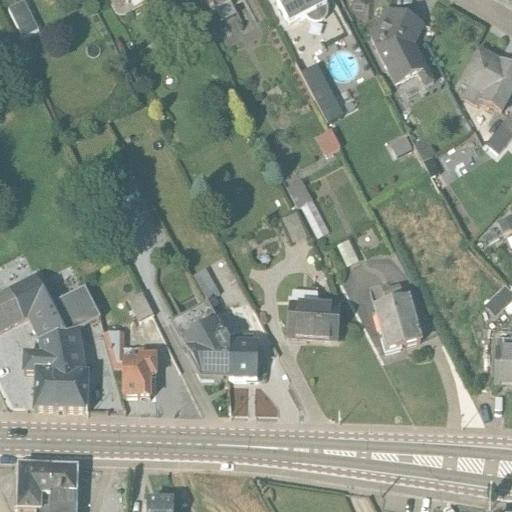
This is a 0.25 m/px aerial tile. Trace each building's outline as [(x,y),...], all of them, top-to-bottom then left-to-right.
[(102,0),(104,3),(110,0),(122,0),(128,10),(144,0),(102,0)] [(198,0),(209,20),(243,0),(198,0)] [(271,0),(288,33),(305,23),(307,27),(310,28),(315,29),(319,29),(323,26),(326,21),(326,18),(326,14),(318,0),(271,0)] [(33,20),(21,6),(8,17),(21,31),(33,20)] [(423,97),(434,90),(415,52),(423,32),(390,18),(381,39),(371,35),(368,43),(394,95),(416,84),(423,97)] [(501,123),(511,102),(511,74),(508,72),(477,54),(457,91),(466,96),(461,107),(476,115),(479,111),(501,123)] [(320,72),(305,79),(315,99),(330,92),(320,72)] [(511,145),(511,126),(508,123),(485,153),(496,163),(511,145)] [(334,137),(319,143),(326,161),(341,156),(334,137)] [(99,180),(86,186),(95,204),(108,197),(99,180)] [(285,226),(295,248),(309,242),(298,219),(285,226)] [(497,230),(501,240),(511,235),(511,226),(511,224),(497,230)] [(205,278),(193,284),(207,309),(219,303),(205,278)] [(34,285),(0,302),(0,343),(27,329),(37,351),(39,362),(22,362),(21,384),(35,385),(33,419),(56,421),(86,421),(88,382),(85,382),(79,339),(99,329),(83,297),(50,315),(34,285)] [(383,365),(401,360),(400,358),(420,352),(408,308),(404,309),(398,296),(381,300),(384,314),(372,317),(381,351),(379,351),(383,365)] [(484,314),(494,326),(503,318),(509,324),(511,320),(511,304),(504,296),(484,314)] [(317,301),(291,300),(290,312),(288,312),(286,349),(337,353),(339,315),(316,313),(317,301)] [(141,303),(127,310),(138,331),(153,325),(141,303)] [(206,313),(170,331),(199,389),(228,390),(228,353),(206,313)] [(122,407),(150,408),(150,388),(157,387),(157,365),(154,364),(154,357),(135,359),(124,359),(124,342),(103,343),(114,379),(122,379),(122,407)] [(251,344),(229,344),(228,390),(256,391),(257,353),(251,352),(251,344)] [(511,349),(495,349),(493,396),(511,396),(511,349)] [(50,511),(52,476),(18,475),(17,504),(15,505),(14,511),(50,511)] [(75,511),(77,477),(52,476),(50,511),(75,511)]
